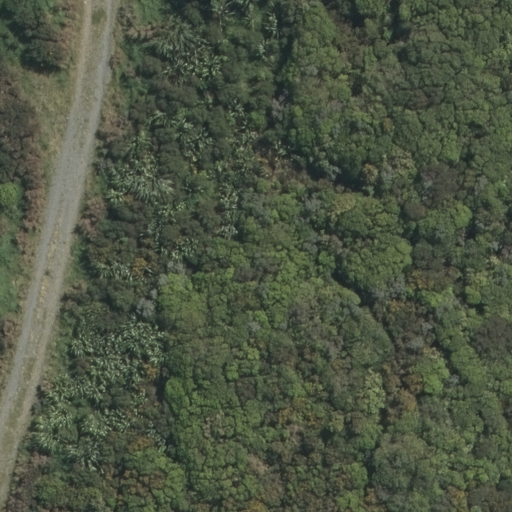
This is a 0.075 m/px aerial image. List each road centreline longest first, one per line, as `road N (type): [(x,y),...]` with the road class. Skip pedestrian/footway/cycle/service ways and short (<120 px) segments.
road 1 (track): [(0,480),(85,119),(97,0)]
road 2 (track): [(0,34),(27,69),(54,130),(69,191)]
